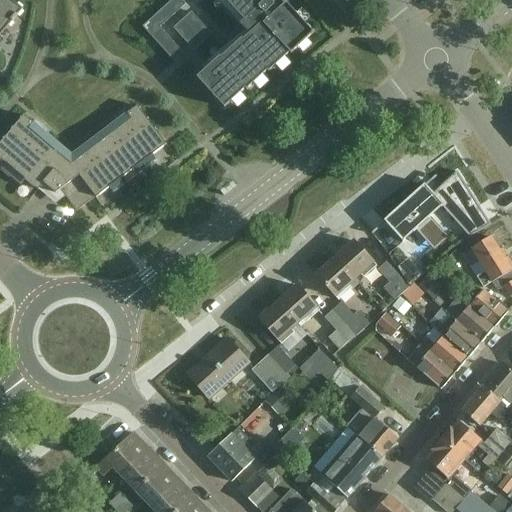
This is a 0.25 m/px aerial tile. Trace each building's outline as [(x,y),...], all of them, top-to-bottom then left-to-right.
[(10,0),(0,0),(0,35),(12,21),(13,22),(18,16),(17,15),(22,9),(10,0)] [(172,0),(171,1),(180,10),(185,4),(181,0),(172,0)] [(222,0),(224,2),(225,1),(244,21),(246,20),(255,30),(243,41),(242,40),(221,59),(219,57),(202,74),(197,78),(224,108),(245,89),(246,90),(267,71),(268,73),(289,53),(291,55),(313,34),(286,4),(283,6),(277,0),(222,0)] [(180,10),(171,1),(165,6),(174,15),(180,10)] [(160,11),(168,20),(174,15),(165,6),(160,11)] [(160,11),(154,17),(162,26),(168,20),(160,11)] [(188,26),(196,18),(191,12),(182,20),(188,26)] [(162,26),(154,17),(152,19),(148,22),(156,31),(160,28),(162,26)] [(193,32),(201,24),(196,18),(188,26),(193,32)] [(173,28),(179,34),(188,26),(182,20),(173,28)] [(142,27),(153,38),(162,30),(160,28),(156,31),(148,22),(142,27)] [(193,32),(198,37),(207,29),(201,24),(193,32)] [(179,34),(184,40),(193,32),(188,26),(179,34)] [(207,29),(198,37),(203,43),(212,35),(207,29)] [(162,30),(153,38),(158,44),(167,36),(162,30)] [(193,32),(184,40),(189,46),(198,37),(193,32)] [(167,36),(158,44),(163,50),(172,42),(167,36)] [(203,43),(198,37),(189,46),(194,51),(203,43)] [(169,56),(178,48),(172,42),(163,50),(169,56)] [(183,54),(178,48),(169,56),(174,62),(183,54)] [(113,124),(146,168),(156,160),(153,155),(166,145),(137,106),(113,124)] [(11,177),(46,135),(24,116),(0,143),(0,158),(6,163),(1,168),(11,177)] [(113,124),(91,142),(120,180),(132,170),(136,176),(146,168),(113,124)] [(69,154),(46,135),(11,177),(21,185),(25,180),(38,191),(44,184),(69,154)] [(91,142),(72,156),(67,160),(95,197),(96,198),(109,188),(113,193),(123,185),(120,180),(91,142)] [(76,212),(95,197),(67,160),(72,156),(69,154),(44,184),(55,194),(60,190),(76,212)] [(433,194),(425,185),(424,185),(383,222),(384,222),(402,242),(441,207),(469,238),(491,225),(457,172),(433,194)] [(493,239),(473,251),(465,256),(473,269),(482,264),(488,273),(479,279),(486,289),(494,284),(499,292),(511,284),(511,259),(507,261),(493,239)] [(353,242),(333,259),(353,280),(360,275),(363,278),(376,267),(353,242)] [(408,256),(398,266),(410,284),(423,272),(408,256)] [(353,280),(333,259),(314,277),(336,302),(350,290),(346,287),(353,280)] [(409,287),(387,262),(378,271),(389,284),(384,289),(395,302),(403,295),(410,288),(409,287)] [(447,273),(440,266),(433,274),(440,281),(447,273)] [(443,291),(428,277),(420,286),(434,300),(443,291)] [(413,283),(409,287),(410,288),(403,295),(414,304),(424,294),(413,283)] [(295,287),(276,305),(296,326),(302,320),(304,323),(317,311),(295,287)] [(464,302),(495,328),(508,313),(484,292),(477,300),(470,294),(464,302)] [(395,302),(391,307),(403,318),(414,307),(402,296),(395,302)] [(446,312),(452,317),(482,343),(495,328),(464,302),(459,297),(446,312)] [(341,304),(332,311),(349,330),(355,336),(363,328),(368,324),(357,312),(352,316),(341,304)] [(261,318),(258,321),(280,345),(291,335),(289,333),(296,326),(276,305),(270,310),(267,308),(259,314),(261,318)] [(355,336),(349,330),(332,311),(323,320),(335,333),(328,339),(338,351),(355,336)] [(377,323),(392,336),(401,326),(386,313),(377,323)] [(442,336),(468,358),(482,343),(452,317),(445,325),(437,318),(432,324),(439,331),(438,332),(442,336)] [(421,343),(455,373),(468,358),(442,336),(440,338),(442,339),(436,346),(426,337),(421,343)] [(247,362),(226,339),(205,358),(207,360),(189,377),(208,398),(247,362)] [(421,343),(406,358),(416,368),(417,366),(442,388),(455,373),(421,343)] [(276,347),(267,355),(285,374),(294,366),(276,347)] [(318,350),(305,364),(316,375),(321,375),(332,364),(318,350)] [(288,377),(285,374),(267,355),(251,370),(271,392),(288,377)] [(511,372),(503,364),(482,388),(508,410),(507,408),(499,400),(502,397),(510,405),(511,402),(511,372)] [(348,427),(356,434),(382,456),(398,438),(375,419),(385,408),(361,387),(340,368),(330,379),(352,398),(363,408),(348,427)] [(280,388),(265,402),(277,415),(292,401),(280,388)] [(510,416),(508,410),(482,388),(463,410),(478,424),(489,412),(504,425),(511,417),(510,416)] [(490,468),(491,466),(506,449),(491,436),(484,443),(458,421),(441,440),(464,461),(477,446),(488,457),(483,463),(490,468)] [(231,435),(229,433),(206,456),(230,481),(253,459),(246,451),(254,444),(239,428),(231,435)] [(511,441),(497,428),(491,436),(506,449),(511,442),(511,441)] [(147,449),(132,432),(93,467),(100,475),(109,466),(119,476),(147,449)] [(339,504),(345,498),(382,456),(356,434),(327,467),(321,462),(308,477),(339,504)] [(463,499),(470,492),(471,491),(464,485),(452,475),(464,461),(441,440),(425,459),(447,479),(444,483),(446,484),(454,491),(463,499)] [(162,464),(147,449),(119,476),(134,491),(162,464)] [(283,481),(266,463),(257,473),(273,490),(283,481)] [(162,464),(134,491),(148,507),(177,480),(162,464)] [(491,466),(490,468),(483,476),(496,487),(504,477),(491,466)] [(429,470),(421,479),(438,493),(446,484),(444,483),(429,470)] [(280,499),(270,490),(255,505),(262,511),(333,511),(339,506),(307,479),(301,473),(294,481),(319,502),(312,510),(290,490),(280,499)] [(238,488),(246,497),(262,482),(254,474),(238,488)] [(511,479),(507,475),(497,488),(506,495),(511,487),(511,479)] [(438,493),(421,479),(414,488),(430,502),(432,499),(438,493)] [(174,511),(192,495),(177,480),(148,507),(153,511),(174,511)] [(270,490),(262,482),(246,497),(255,505),(270,490)] [(446,484),(438,493),(432,499),(441,507),(454,491),(446,484)] [(446,511),(452,511),(455,509),(463,499),(454,491),(441,507),(446,511)] [(470,492),(463,499),(455,509),(459,511),(468,511),(479,500),(470,492)] [(127,500),(121,493),(109,504),(115,511),(127,500)] [(174,511),(205,511),(207,511),(192,495),(174,511)] [(406,511),(388,495),(373,511),(406,511)] [(500,496),(489,509),(492,511),(506,511),(511,507),(511,506),(500,496)] [(127,511),(133,507),(127,500),(115,511),(116,511),(127,511)] [(483,511),(488,508),(479,500),(468,511),(483,511)]
